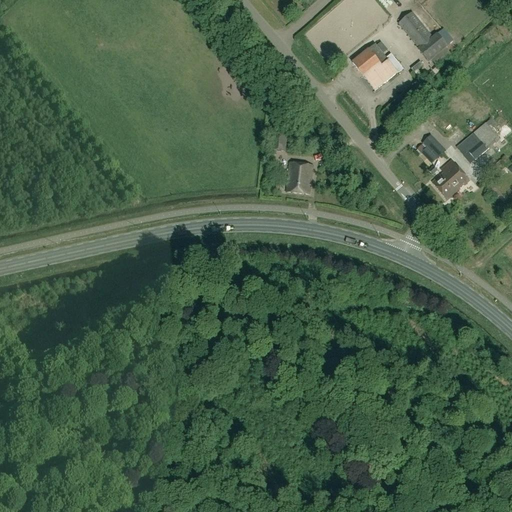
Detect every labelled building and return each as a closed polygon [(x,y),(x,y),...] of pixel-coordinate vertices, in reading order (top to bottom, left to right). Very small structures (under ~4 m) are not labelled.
[(444,29),(437,35),(437,34),(432,38),(412,13),(398,25),(418,49),(417,50),(428,64),(448,48),(447,47),(454,42),(444,29)] [(375,92),(397,73),(375,46),(353,64),(375,92)] [(404,70),(391,55),(387,59),(399,74),(404,70)] [(471,165),(500,141),(499,140),(501,139),(498,136),(497,137),(494,134),(497,131),(498,133),(501,130),(492,119),(457,148),(471,165)] [(465,131),(459,137),(463,141),(469,134),(465,131)] [(272,151),(284,152),(286,136),(274,135),(272,151)] [(446,151),(432,136),(423,145),(437,160),(446,151)] [(424,149),(421,145),(416,150),(420,153),(424,149)] [(497,177),(506,168),(506,167),(510,163),(504,157),(490,170),(497,177)] [(313,167),(290,164),(286,193),(309,196),(313,167)] [(455,177),(460,172),(454,165),(432,184),(440,192),(457,177),(455,177)] [(434,167),(429,172),(432,176),(438,172),(434,167)] [(469,182),(460,172),(455,177),(457,177),(440,192),(447,201),(460,190),(460,189),(463,186),(464,187),(469,182)] [(281,182),(272,181),(271,191),(280,192),(281,182)]
